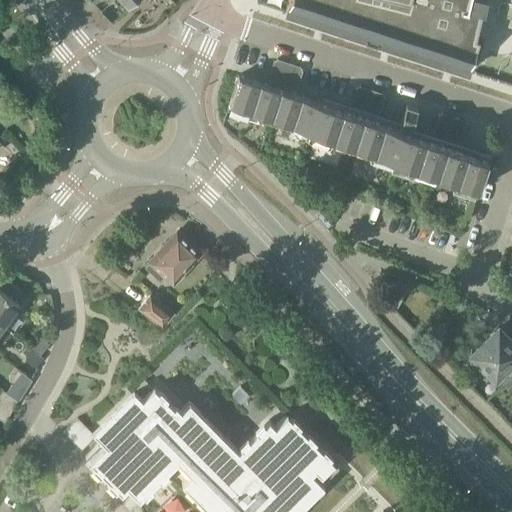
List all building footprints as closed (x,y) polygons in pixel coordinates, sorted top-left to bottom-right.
[(288,0),(285,10),(287,11),(365,36),(366,36),(366,37),(367,37),(367,36),(368,36),(369,33),(376,35),(375,38),(375,39),(375,40),(376,40),(377,40),(466,69),(466,70),(468,70),(478,37),(474,36),(481,9),(482,9),(484,0),(288,0)] [(269,75),(271,79),(293,87),(298,84),(303,70),(300,65),(278,58),(273,60),(269,75)] [(227,109),(476,191),(487,156),(239,74),(227,109)] [(356,88),(351,102),(353,107),(375,114),(380,112),(385,97),(383,92),(360,85),(356,88)] [(412,125),(413,121),(418,107),(406,104),(400,122),(412,125)] [(467,124),(465,121),(465,120),(443,112),(438,115),(433,129),(436,134),(458,141),(462,139),(467,124)] [(150,258),(150,259),(145,265),(159,278),(165,272),(172,279),(199,251),(176,230),(150,258)] [(0,321),(3,324),(19,303),(14,298),(21,289),(0,271),(0,321)] [(161,325),(172,311),(149,292),(138,306),(161,325)] [(491,380),(503,368),(504,369),(511,363),(511,364),(511,347),(494,330),(476,348),(470,347),(467,351),(467,356),(491,380)] [(34,348),(27,358),(38,366),(45,356),(34,348)] [(291,511),(322,482),(311,472),(315,468),(321,474),(334,461),(287,413),(275,425),(269,419),(238,449),(189,400),(179,411),(154,385),(142,397),(136,391),(94,432),(106,444),(89,460),(121,492),(127,486),(139,498),(177,460),(190,473),(181,482),(210,511),(223,511),(226,509),(229,511),(291,511)]
